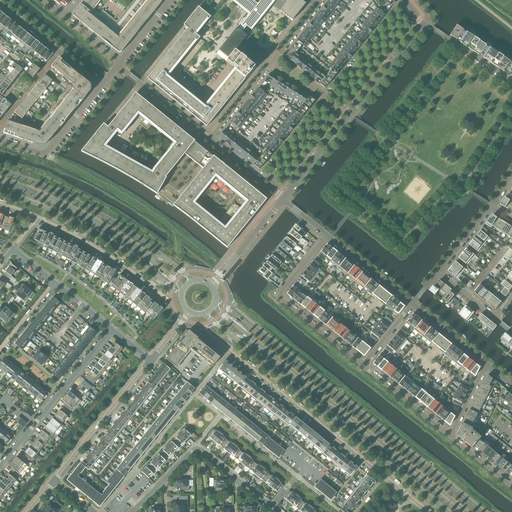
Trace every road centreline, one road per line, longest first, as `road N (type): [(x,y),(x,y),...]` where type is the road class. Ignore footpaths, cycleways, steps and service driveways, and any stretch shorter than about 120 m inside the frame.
road 1 (secondary): [(479,511),(217,299)]
road 2 (secondary): [(227,332),(449,511)]
road 3 (residential): [(227,332),(229,349),(427,511)]
road 4 (tertiary): [(282,199),(424,23)]
road 5 (secondary): [(192,279),(86,206),(0,170)]
road 6 (residential): [(366,365),(279,291),(326,235)]
road 7 (secondary): [(0,191),(78,222),(162,280)]
road 8 (residential): [(110,325),(0,467)]
road 9 (residential): [(317,5),(210,139)]
road 10 (tertiary): [(151,361),(55,480)]
road 11 (residential): [(37,216),(148,284),(162,280)]
road 12 (residential): [(210,139),(118,62)]
